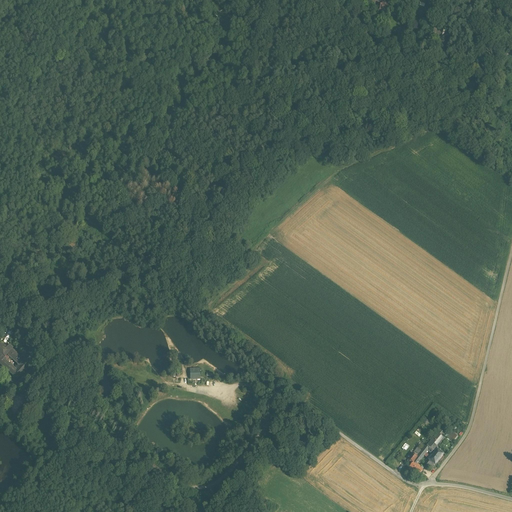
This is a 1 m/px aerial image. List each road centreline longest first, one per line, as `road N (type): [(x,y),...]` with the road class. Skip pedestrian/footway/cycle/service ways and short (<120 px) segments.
road 1 (residential): [(428,483),(408,482),(291,411),(214,485),(193,488),(69,424),(0,369)]
road 2 (unclassified): [(428,483),(473,415),(511,250)]
road 3 (track): [(433,84),(434,128),(342,167)]
